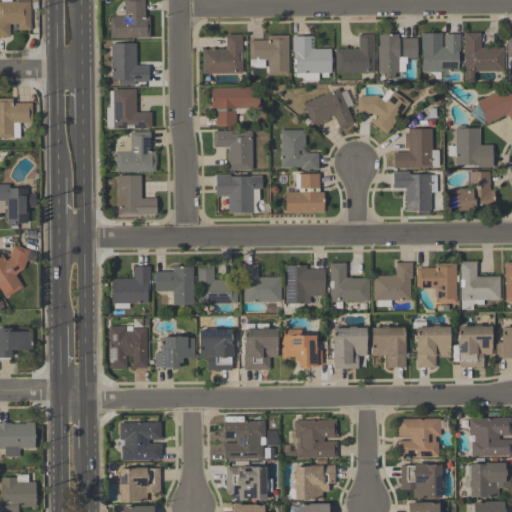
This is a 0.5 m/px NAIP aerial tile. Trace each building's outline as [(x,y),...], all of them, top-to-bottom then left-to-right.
[(8,24),(8,37),(0,37),(0,0),(11,0),(11,1),(16,1),(16,0),(28,0),(29,1),(30,30),(17,31),(17,24),(8,24)] [(110,38),(109,18),(124,17),(123,0),(144,0),(144,18),(148,17),(149,38),(110,38)] [(463,33),(479,33),(479,48),(502,48),(503,71),(473,71),(473,83),(461,83),(461,70),(463,70),(463,33)] [(459,34),(459,49),(457,49),(457,72),(420,72),(420,34),(440,34),(441,48),(443,48),(443,34),(459,34)] [(241,35),(241,53),(238,53),(238,60),(241,60),(241,73),(202,74),(202,51),(225,50),(225,35),(241,35)] [(373,35),(373,53),(370,53),(370,61),(373,61),(373,73),(334,73),(334,50),(357,50),(357,35),(373,35)] [(377,35),(397,35),(397,39),(398,39),(398,59),(405,59),(405,64),(404,64),(404,72),(397,72),(397,74),(394,74),(394,77),(383,78),(383,74),(377,74),(377,35)] [(287,36),(287,76),(267,76),(267,74),(265,74),(265,67),(267,67),(267,61),(264,61),(264,68),(249,68),(249,60),(248,60),(248,41),(267,41),(267,36),(287,36)] [(330,49),(330,73),(327,73),(327,78),(320,78),(320,74),(317,74),(317,80),(302,80),(302,78),(295,78),(295,74),(294,74),(294,52),(291,52),(291,37),(313,37),(313,50),(330,49)] [(401,39),(416,39),(416,59),(401,59),(401,39)] [(135,44),(135,66),(147,66),(148,82),(133,82),(133,86),(118,86),(118,80),(110,80),(110,44),(135,44)] [(476,102),(511,86),(511,88),(511,124),(507,114),(485,124),(484,121),(482,124),(469,113),(476,104),(476,102)] [(210,88),(258,88),(258,109),(210,109),(210,88)] [(302,105),(337,89),(353,124),(339,130),(332,116),(311,126),(302,105)] [(369,123),(374,117),(370,114),(357,114),(356,97),(376,96),(380,99),(387,89),(391,92),(392,90),(409,103),(385,135),(369,123)] [(105,128),(105,108),(109,108),(109,91),(112,91),(112,90),(135,90),(135,113),(150,113),(150,128),(133,128),(133,125),(125,125),(125,129),(112,129),(112,128),(105,128)] [(31,123),(18,123),(19,138),(0,138),(0,99),(12,99),(12,103),(31,103),(31,123)] [(430,132),(431,168),(392,169),(392,152),(407,152),(407,130),(409,130),(409,125),(418,118),(425,118),(425,109),(436,109),(436,132),(430,132)] [(215,113),(235,112),(235,127),(215,127),(215,113)] [(491,145),(492,168),(476,168),(476,166),(454,166),(453,129),(456,129),(456,126),(463,126),(463,129),(478,129),(478,145),(491,145)] [(317,170),(302,170),(301,168),(280,168),(279,131),(304,130),(304,154),(317,153),(317,170)] [(213,148),(212,132),(231,131),(231,134),(238,134),(238,131),(251,131),(251,171),(228,171),(228,147),(213,148)] [(115,173),(114,152),(129,152),(129,133),(149,132),(150,152),(154,151),(155,172),(115,173)] [(429,176),(435,176),(436,193),(429,193),(429,211),(428,211),(428,213),(417,213),(417,211),(405,212),(404,189),(392,189),(392,172),(407,172),(407,175),(429,174),(429,176)] [(454,212),(454,210),(449,210),(449,197),(454,197),(454,190),(469,190),(469,184),(467,184),(467,172),(488,172),(488,190),(493,190),(493,211),(454,212)] [(323,213),(285,214),(284,193),(298,193),(298,189),(295,189),(294,175),(318,174),(319,192),(323,192),(323,213)] [(215,197),(214,175),(229,175),(229,177),(261,177),(261,190),(258,190),(258,200),(254,205),(255,210),(257,213),(227,214),(227,197),(215,197)] [(117,216),(116,176),(140,176),(141,199),(155,199),(156,215),(117,216)] [(26,189),(27,195),(35,195),(35,207),(27,207),(27,224),(6,224),(5,201),(0,201),(0,185),(8,185),(8,189),(26,189)] [(4,299),(0,292),(0,254),(5,261),(9,258),(13,246),(15,247),(17,243),(19,247),(29,251),(23,269),(14,275),(22,288),(4,299)] [(459,262),(475,262),(475,277),(498,277),(498,300),(482,300),(482,305),(471,305),(471,310),(460,310),(460,301),(459,301),(459,262)] [(328,264),(344,263),(344,279),(368,278),(368,302),(329,302),(328,264)] [(389,307),(375,307),(374,301),(372,301),(372,276),(394,276),(394,263),(411,263),(411,279),(409,279),(409,301),(389,301),(389,307)] [(503,263),(511,263),(511,302),(504,302),(503,263)] [(455,303),(435,303),(435,289),(415,289),(415,268),(434,268),(434,264),(454,264),(455,296),(455,301),(455,303)] [(279,302),(243,303),(243,278),(241,278),(240,265),(257,265),(257,278),(279,277),(279,302)] [(236,304),(196,304),(196,266),(213,266),(213,281),(236,280),(236,304)] [(323,290),(305,290),(305,304),(285,304),(285,266),(305,266),(305,270),(323,270),(323,290)] [(133,267),(149,267),(149,289),(146,289),(146,304),(128,304),(128,309),(113,309),(113,304),(111,304),(111,279),(133,279),(133,267)] [(192,267),(192,306),(172,306),(172,292),(154,292),(154,272),(172,272),(172,267),(192,267)] [(276,330),(276,358),(268,358),(269,370),(242,371),(242,345),(243,345),(243,330),(255,330),(255,324),(267,324),(267,330),(276,330)] [(146,368),(135,368),(135,369),(130,369),(130,356),(126,356),(126,368),(109,369),(108,327),(125,327),(125,326),(132,326),(132,329),(145,329),(146,368)] [(434,368),(415,368),(415,328),(431,328),(431,326),(438,326),(438,328),(448,328),(448,347),(449,347),(450,357),(440,358),(440,356),(434,356),(434,368)] [(457,327),(473,327),(473,326),(480,326),(480,327),(490,327),(491,355),(482,355),(482,368),(458,368),(457,355),(456,355),(456,342),(457,342),(457,327)] [(365,328),(365,356),(357,356),(357,369),(333,370),(333,364),(332,364),(331,329),(347,329),(347,327),(355,327),(355,328),(365,328)] [(370,328),(380,328),(380,327),(387,327),(387,328),(403,328),(403,343),(404,343),(404,368),(393,368),(393,369),(385,369),(385,356),(370,356),(370,328)] [(511,360),(508,360),(508,359),(500,359),(500,358),(495,358),(495,343),(501,343),(501,328),(511,328),(511,360)] [(0,329),(10,329),(10,332),(31,332),(31,351),(10,351),(10,359),(0,359),(0,329)] [(231,330),(231,358),(230,358),(230,371),(206,371),(206,358),(198,359),(198,331),(207,330),(207,329),(215,329),(215,330),(231,330)] [(320,365),(315,366),(315,367),(307,367),(307,368),(300,368),(300,367),(297,367),(297,362),(293,362),(293,358),(289,358),(289,359),(280,359),(280,337),(281,337),(281,330),(301,330),(301,337),(315,336),(315,351),(320,351),(320,365)] [(154,368),(154,353),(159,353),(159,338),(172,338),(172,337),(180,337),(180,338),(186,338),(186,339),(193,339),(193,360),(187,360),(187,359),(181,359),(181,364),(177,364),(177,370),(172,370),(172,369),(159,369),(159,368),(154,368)] [(510,456),(470,456),(470,442),(473,442),(473,436),(468,436),(468,418),(510,418),(510,436),(498,436),(498,440),(511,440),(511,445),(510,445),(510,456)] [(396,457),(395,441),(409,441),(409,437),(396,437),(396,420),(438,419),(439,436),(434,436),(434,442),(437,442),(437,456),(396,457)] [(262,459),(223,459),(223,448),(222,448),(222,444),(234,444),(234,439),(222,440),(222,422),(264,421),(264,445),(262,445),(262,459)] [(335,421),(335,438),(322,438),(323,442),(336,442),(336,447),(335,447),(335,458),(295,458),(295,447),(300,447),(299,437),(293,437),(293,421),(335,421)] [(34,423),(34,435),(35,437),(34,440),(34,449),(18,449),(18,457),(4,457),(4,449),(0,449),(0,423),(3,422),(6,424),(10,424),(10,425),(24,424),(24,423),(34,423)] [(118,423),(160,423),(160,440),(148,440),(148,444),(161,444),(161,450),(160,450),(160,461),(121,461),(120,447),(123,447),(123,441),(118,441),(118,423)] [(469,498),(469,488),(468,488),(468,481),(469,481),(468,465),(483,465),(483,464),(504,463),(504,464),(509,464),(510,489),(497,489),(497,498),(469,498)] [(399,465),(412,465),(412,464),(425,464),(425,465),(440,465),(440,480),(444,482),(444,487),(440,489),(440,499),(413,499),(413,490),(399,490),(399,465)] [(285,500),(289,489),(292,489),(292,483),(293,483),(293,468),(308,467),(308,466),(320,466),(334,466),(334,485),(327,485),(327,492),(321,492),(321,500),(293,500),(293,499),(285,500)] [(225,468),(251,467),(251,468),(265,468),(266,480),(271,480),(271,492),(265,492),(266,501),(238,501),(238,493),(225,493),(225,468)] [(159,469),(159,493),(146,494),(146,502),(119,503),(119,492),(117,492),(117,486),(119,486),(119,470),(133,469),(146,468),(146,469),(159,469)] [(27,475),(27,482),(35,482),(35,508),(17,508),(17,511),(0,511),(0,500),(1,500),(1,478),(15,478),(15,475),(27,475)] [(472,511),(472,502),(502,502),(502,510),(504,510),(504,511),(472,511)] [(327,511),(327,503),(296,504),(296,511),(327,511)] [(406,511),(406,503),(437,503),(437,508),(446,508),(446,511),(406,511)]
